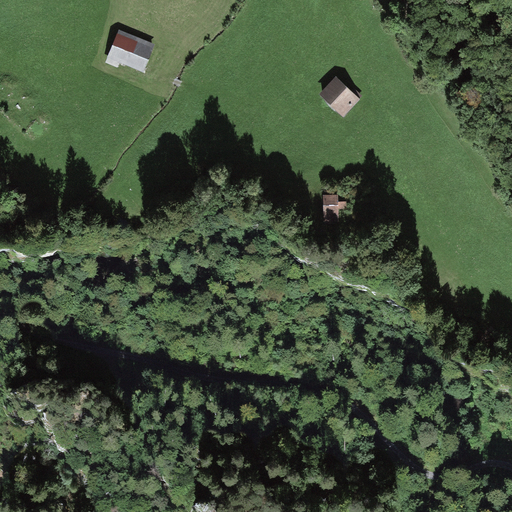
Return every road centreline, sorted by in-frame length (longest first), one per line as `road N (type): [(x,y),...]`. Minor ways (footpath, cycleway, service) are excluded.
road 1 (track): [(0,313),(62,342),(215,378),(328,392),(426,474),(495,462),(511,467)]
road 2 (track): [(152,77),(110,78),(101,69),(111,0)]
